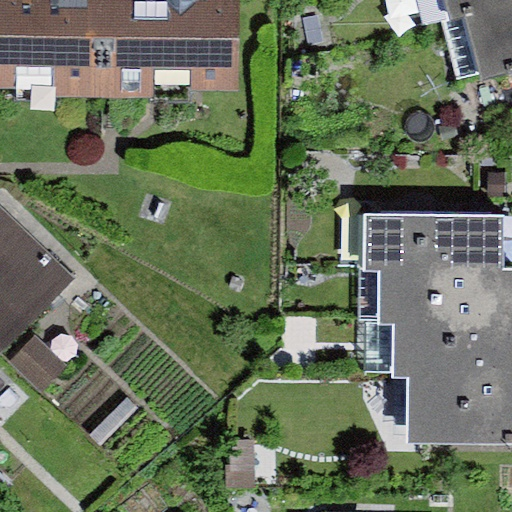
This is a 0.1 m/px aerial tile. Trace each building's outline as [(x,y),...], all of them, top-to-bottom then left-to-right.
[(0,0),(0,66),(152,77),(155,39),(239,67),(240,0),(0,0)] [(421,0),(427,19),(439,12),(480,0),(421,0)] [(511,0),(480,0),(439,12),(457,77),(511,60),(511,0)] [(0,198),(0,334),(7,342),(78,271),(0,198)] [(505,202),(365,203),(365,257),(380,257),(505,257),(505,202)] [(511,256),(505,257),(380,257),(380,307),(396,309),(511,305),(511,256)] [(511,305),(380,307),(367,307),(368,366),(407,366),(511,365),(511,305)] [(66,360),(35,330),(11,356),(41,385),(66,360)] [(511,365),(407,366),(407,427),(511,428),(511,365)] [(254,435),(228,435),(228,483),(254,483),(254,435)]
